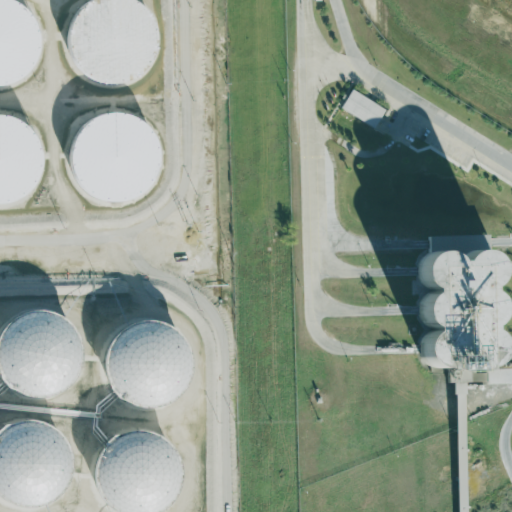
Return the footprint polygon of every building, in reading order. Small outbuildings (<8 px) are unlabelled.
[(0,0),(0,84),(23,83),(34,39),(33,20),(21,17),(20,5),(0,0)] [(383,110),(350,89),(338,108),(371,128),(383,110)] [(0,202),(28,194),(38,164),(37,149),(28,146),(21,124),(0,116),(0,202)] [(397,261),(399,277),(407,295),(398,308),(399,323),(421,336),(411,337),(412,347),(418,346),(419,350),(444,348),(449,351),(444,359),(460,370),(481,368),(491,352),(493,351),(491,336),(482,330),(492,314),(490,292),(487,283),(493,274),(483,253),(483,250),(454,252),(435,261),(422,253),(413,253),(397,261)] [(0,505),(3,509),(0,489),(7,483),(17,493),(32,491),(34,489),(39,488),(48,480),(39,481),(35,485),(34,477),(43,469),(47,468),(46,462),(48,461),(44,434),(37,440),(32,435),(41,434),(29,421),(0,426),(0,505)]
